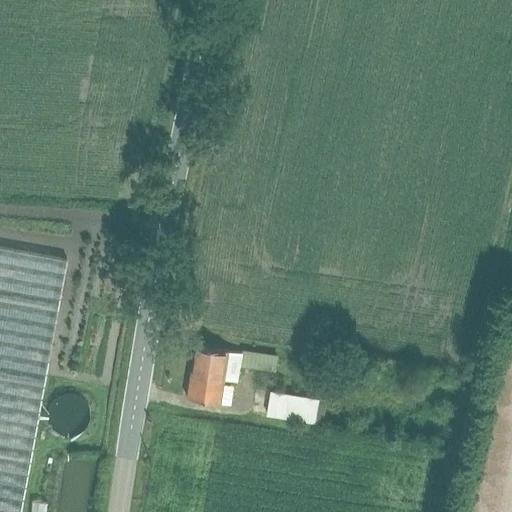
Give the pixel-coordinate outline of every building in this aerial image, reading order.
[(0,511),(22,511),(43,385),(68,260),(0,247),(0,511)] [(511,511),(511,338),(474,511),(511,511)] [(184,395),(220,402),(225,377),(240,379),(245,352),(193,343),(184,395)] [(328,396),(255,386),(251,415),(324,425),(328,396)] [(98,414),(98,413),(98,408),(96,403),(92,396),(88,393),(84,390),(79,389),(73,388),(65,389),(59,392),(56,394),(52,398),(50,403),(48,407),(48,413),(49,421),(51,426),(53,430),(57,433),(61,436),(66,438),(71,439),(78,438),(83,437),(87,435),(90,432),(94,428),(96,424),(98,420),(98,414)] [(33,500),(31,511),(46,511),(48,502),(33,500)]
